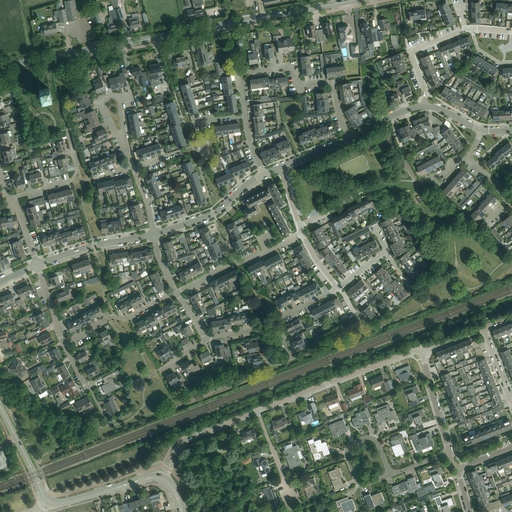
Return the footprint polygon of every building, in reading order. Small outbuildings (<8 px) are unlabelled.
[(74,0),(71,0),(64,1),(68,21),(78,19),(74,0)] [(202,0),(191,0),(194,9),(193,9),(195,17),(195,16),(203,14),(201,5),(203,4),(202,0)] [(438,3),(440,9),(448,6),(446,0),(438,3)] [(450,12),(448,6),(440,9),(443,15),(450,12)] [(120,8),(114,10),(117,19),(123,18),(120,8)] [(65,9),(58,10),(60,23),(67,21),(65,9)] [(109,23),(107,23),(108,32),(117,31),(116,24),(118,24),(113,9),(109,11),(111,17),(112,16),(113,25),(109,25),(109,23)] [(195,17),(193,9),(186,10),(188,18),(189,18),(195,17)] [(452,17),(450,12),(443,15),(445,20),(452,17)] [(142,16),(129,18),(131,28),(144,26),(142,16)] [(455,23),(452,17),(445,20),(447,26),(455,23)] [(380,20),(381,27),(385,27),(385,30),(390,30),(389,22),(387,23),(386,19),(380,20)] [(374,47),(371,32),(369,32),(367,22),(366,22),(365,21),(363,22),(363,23),(361,23),(362,28),(361,28),(361,31),(362,31),(363,35),(366,34),(369,48),(374,47)] [(323,29),(319,30),(321,42),(325,41),(324,34),(327,33),(327,32),(331,31),(331,32),(330,32),(330,33),(332,32),(330,22),(322,23),(323,29)] [(57,32),(55,23),(43,26),(44,29),(41,30),(41,31),(41,33),(42,34),(42,35),(45,34),(51,33),(52,32),(52,33),(57,32)] [(308,37),(309,37),(309,36),(308,37),(308,35),(312,34),(313,36),(316,36),(317,42),(321,42),(319,30),(315,31),(314,25),(306,26),(308,37)] [(338,27),(341,39),(341,42),(351,40),(350,37),(352,37),(350,29),(349,30),(348,26),(343,27),(343,26),(339,26),(339,27),(338,27)] [(272,29),(274,40),(278,39),(278,37),(281,37),(280,33),(278,34),(277,28),(272,29)] [(383,39),(382,31),(378,32),(377,28),(371,29),(374,47),(380,46),(379,40),(383,39)] [(469,36),(463,39),(466,46),(472,44),(469,36)] [(292,38),(277,40),(279,53),(282,53),(282,51),(293,50),(292,38)] [(466,46),(463,39),(458,41),(461,48),(466,46)] [(461,48),(458,41),(452,43),(455,51),(461,48)] [(197,56),(199,66),(212,63),(212,59),(208,60),(208,56),(211,55),(210,52),(208,52),(208,51),(207,51),(206,49),(205,49),(203,43),(196,45),(198,56),(197,56)] [(275,51),(274,43),(269,44),(269,48),(264,49),(265,58),(273,57),(272,52),(275,51)] [(455,51),(452,43),(446,45),(450,53),(455,51)] [(450,53),(446,45),(441,48),(444,55),(447,54),(448,57),(451,56),(450,53)] [(252,50),(247,51),(248,54),(249,64),(257,62),(255,50),(252,50)] [(393,62),(402,59),(400,55),(401,55),(400,53),(388,58),(390,63),(393,62)] [(421,62),(422,64),(432,61),(429,55),(420,58),(422,62),(421,62)] [(174,67),(182,65),(183,67),(189,65),(188,59),(185,59),(184,56),(176,58),(176,61),(173,61),(174,67)] [(478,66),(482,59),(477,56),(473,62),(478,66)] [(218,62),(215,63),(218,76),(224,74),(221,61),(220,57),(217,58),(218,62)] [(403,62),(402,59),(393,62),(395,68),(405,64),(404,62),(403,62)] [(483,69),(487,62),(482,59),(478,66),(483,69)] [(434,66),(432,61),(422,64),(423,66),(425,70),(434,66)] [(488,72),(492,65),(487,62),(483,69),(488,72)] [(152,63),(148,64),(151,73),(152,73),(153,76),(151,77),(150,77),(152,86),(160,84),(158,75),(157,72),(161,71),(159,63),(155,64),(153,65),(152,63)] [(406,66),(405,64),(395,68),(397,74),(406,70),(405,66),(406,66)] [(497,69),(492,65),(488,72),(493,75),(497,69)] [(426,75),(436,72),(434,66),(425,70),(426,73),(426,75)] [(131,69),(132,75),(135,75),(136,78),(139,78),(141,87),(145,86),(144,82),(149,81),(146,72),(140,73),(139,67),(131,69)] [(120,77),(117,78),(116,78),(119,87),(127,85),(125,78),(128,77),(125,68),(122,69),(123,72),(119,74),(120,77)] [(438,77),(436,72),(426,75),(427,77),(428,77),(429,81),(438,77)] [(119,87),(116,78),(117,78),(116,75),(115,75),(116,77),(109,79),(107,74),(102,76),(106,84),(106,83),(109,82),(111,89),(118,87),(119,88),(119,87)] [(440,82),(438,77),(429,81),(431,84),(430,84),(431,86),(436,84),(437,88),(440,86),(442,84),(442,82),(440,82)] [(105,90),(100,78),(97,79),(98,82),(94,84),(97,93),(105,90)] [(182,91),(190,88),(188,83),(180,85),(182,89),(181,89),(182,89),(182,91)] [(397,85),(398,87),(400,91),(402,90),(405,96),(409,95),(409,96),(412,94),(411,91),(411,90),(409,86),(405,88),(403,83),(397,85)] [(49,88),(50,86),(49,86),(48,88),(45,88),(44,88),(43,89),(42,88),(41,88),(41,89),(39,89),(37,88),(36,89),(38,90),(39,93),(39,97),(40,97),(40,99),(39,101),(40,102),(41,100),(50,98),(52,99),(53,98),(51,97),(50,94),(51,94),(50,91),(49,91),(49,88)] [(445,98),(450,90),(445,86),(440,95),(444,97),(443,97),(445,98)] [(400,93),(400,91),(398,87),(392,89),(394,94),(390,95),(389,93),(386,94),(389,100),(391,99),(393,103),(400,100),(398,94),(400,93),(401,95),(400,93)] [(192,94),(190,88),(182,91),(183,93),(182,93),(183,93),(184,97),(192,94)] [(451,101),(456,93),(450,90),(445,98),(447,99),(451,101)] [(455,104),(460,96),(458,94),(459,92),(457,91),(456,93),(451,101),(454,103),(455,104)] [(86,93),(78,96),(82,107),(86,105),(90,104),(90,103),(89,104),(87,97),(86,93)] [(194,100),(192,94),(184,97),(185,100),(186,102),(185,102),(194,100)] [(353,95),(341,96),(341,99),(342,99),(342,102),(344,102),(345,106),(351,104),(350,101),(352,101),(351,97),(353,97),(353,95)] [(466,99),(460,96),(455,104),(457,106),(458,105),(461,107),(466,99)] [(466,109),(472,100),(467,97),(466,99),(461,107),(465,109),(465,108),(466,109)] [(196,105),(194,100),(185,102),(185,103),(186,102),(187,104),(186,104),(186,105),(187,104),(188,108),(196,105)] [(472,111),(477,103),(472,100),(466,109),(468,110),(469,109),(472,111)] [(477,115),(482,106),(483,104),(478,100),(477,103),(472,111),(475,113),(475,114),(477,115)] [(166,106),(167,109),(175,106),(175,104),(174,104),(173,101),(160,105),(161,108),(166,106)] [(348,116),(356,112),(354,108),(356,107),(355,105),(353,106),(352,103),(351,104),(345,106),(347,110),(344,111),(346,114),(346,113),(348,116)] [(482,118),(487,109),(488,108),(488,106),(483,104),(482,106),(477,115),(479,116),(479,115),(482,118)] [(198,111),(196,105),(188,108),(189,111),(188,112),(189,112),(190,114),(189,114),(190,114),(198,111)] [(176,108),(175,106),(167,109),(168,112),(163,114),(164,116),(176,112),(175,109),(176,108)] [(500,120),(499,109),(496,108),(491,108),(489,116),(494,116),(494,120),(500,120)] [(87,117),(88,120),(97,116),(96,114),(95,114),(94,110),(87,113),(86,109),(78,113),(80,116),(82,115),(83,118),(87,117)] [(128,118),(129,120),(138,119),(137,115),(142,115),(142,112),(128,114),(129,118),(128,118)] [(177,115),(176,112),(164,116),(165,118),(169,117),(170,120),(179,117),(178,115),(177,115)] [(350,122),(361,116),(360,114),(358,115),(356,112),(348,116),(349,119),(349,120),(350,122)] [(97,116),(88,120),(84,121),(87,128),(84,129),(86,133),(92,131),(91,127),(99,123),(98,119),(97,116)] [(362,117),(361,116),(350,122),(351,124),(352,124),(354,127),(362,122),(360,118),(362,117)] [(426,116),(418,119),(420,123),(421,123),(423,128),(427,126),(428,129),(432,127),(428,118),(427,119),(426,116)] [(180,119),(179,117),(170,120),(171,123),(167,124),(168,127),(178,123),(180,123),(179,120),(180,119)] [(423,128),(421,123),(420,123),(418,119),(413,121),(416,127),(413,129),(414,130),(415,134),(421,132),(420,129),(423,128)] [(144,123),(130,125),(131,129),(130,129),(131,131),(140,130),(139,127),(146,125),(146,123),(144,123)] [(330,135),(325,123),(323,124),(324,126),(320,128),(324,137),(327,136),(330,135)] [(327,123),(325,123),(330,135),(332,134),(335,132),(332,123),(328,125),(327,123)] [(409,125),(403,127),(408,139),(416,136),(415,134),(414,130),(411,131),(409,125)] [(0,134),(1,139),(13,136),(11,130),(14,129),(14,126),(10,128),(8,128),(8,131),(7,131),(8,132),(7,132),(6,132),(0,133),(0,134)] [(432,128),(434,135),(437,134),(440,130),(438,126),(432,128)] [(324,137),(320,128),(317,129),(316,127),(314,128),(318,137),(319,140),(321,139),(321,138),(324,137)] [(408,139),(403,127),(397,129),(400,135),(397,136),(399,142),(408,139)] [(453,132),(452,131),(450,127),(447,129),(446,127),(445,127),(444,128),(444,129),(445,131),(442,134),(445,138),(453,132)] [(182,131),(181,128),(172,131),(173,134),(169,136),(169,138),(182,134),(181,131),(182,131)] [(312,140),(308,128),(306,129),(306,131),(303,133),(306,142),(310,141),(312,140)] [(318,137),(314,128),(310,129),(310,128),(308,128),(312,140),(315,139),(318,137)] [(93,145),(100,142),(99,139),(107,136),(105,129),(96,132),(97,136),(94,137),(95,140),(92,142),(93,145)] [(304,143),(306,142),(303,133),(299,134),(299,132),(296,133),(301,145),(304,144),(304,143)] [(455,134),(453,132),(445,138),(449,143),(456,137),(454,134),(455,134)] [(14,142),(13,136),(1,139),(3,144),(9,143),(10,142),(10,143),(12,143),(12,145),(16,144),(18,144),(18,141),(14,142)] [(452,147),(460,141),(459,140),(456,137),(449,143),(452,147)] [(56,138),(44,141),(45,144),(52,142),(53,148),(54,148),(57,147),(65,145),(63,140),(57,141),(56,138)] [(156,144),(153,145),(156,154),(158,153),(158,152),(161,151),(157,138),(155,139),(156,144)] [(285,140),(281,142),(285,151),(288,150),(291,149),(286,138),(284,139),(285,140)] [(185,141),(184,139),(176,142),(177,145),(172,147),(173,149),(186,145),(184,142),(185,141)] [(156,154),(153,145),(150,146),(148,141),(146,142),(150,155),(153,154),(154,155),(156,154)] [(281,142),(279,143),(278,141),(275,142),(277,146),(280,154),(282,153),(282,152),(285,151),(281,142)] [(462,143),(460,141),(452,147),(456,152),(465,146),(462,142),(462,143)] [(150,155),(146,142),(144,143),(145,147),(142,149),(145,157),(147,157),(147,156),(150,155)] [(16,154),(14,148),(17,147),(16,144),(12,145),(10,146),(11,149),(10,149),(2,152),(4,157),(16,154)] [(66,151),(65,145),(57,147),(54,148),(55,152),(52,152),(53,154),(51,154),(52,157),(60,155),(59,152),(60,152),(59,152),(66,151)] [(145,157),(142,149),(139,149),(138,145),(135,146),(137,151),(133,152),(135,159),(139,158),(142,157),(143,158),(145,157)] [(275,158),(270,146),(268,147),(269,149),(265,150),(269,160),(272,158),(273,159),(275,158)] [(281,155),(280,154),(277,146),(273,147),(272,146),(270,146),(275,158),(278,157),(277,156),(281,155)] [(510,152),(505,146),(502,148),(502,147),(500,149),(505,156),(510,152)] [(113,154),(110,155),(113,163),(115,162),(118,160),(113,148),(111,149),(113,154)] [(505,156),(500,149),(498,150),(498,151),(495,153),(496,155),(500,159),(505,156)] [(269,160),(265,150),(262,152),(261,150),(259,151),(264,163),(267,161),(266,161),(269,160)] [(113,163),(110,155),(107,156),(105,151),(102,152),(107,165),(111,163),(111,164),(113,163)] [(107,165),(102,152),(100,153),(102,158),(99,159),(102,168),(105,167),(104,166),(107,165)] [(17,158),(16,154),(4,157),(5,162),(12,161),(13,160),(13,161),(13,159),(17,158)] [(500,159),(496,155),(493,157),(493,156),(491,158),(496,165),(501,161),(500,160),(500,159)] [(102,168),(99,159),(96,160),(94,156),(92,157),(94,161),(97,169),(100,168),(102,168)] [(435,156),(433,157),(438,167),(443,164),(439,156),(436,157),(435,156)] [(438,167),(433,157),(430,158),(431,160),(428,161),(432,169),(438,167)] [(54,160),(55,166),(67,163),(65,158),(59,159),(58,159),(54,160)] [(97,170),(97,169),(94,161),(91,162),(89,158),(86,159),(91,171),(95,170),(95,171),(97,170)] [(496,165),(491,158),(489,159),(490,160),(487,162),(492,168),(496,165)] [(421,175),(427,172),(421,161),(419,162),(419,161),(418,161),(419,161),(417,162),(416,163),(416,165),(417,167),(421,175)] [(432,169),(428,161),(425,163),(424,161),(422,162),(421,161),(427,172),(432,169)] [(247,162),(241,164),(244,171),(250,169),(247,162)] [(67,163),(55,166),(53,166),(54,169),(53,169),(54,176),(60,174),(59,171),(60,171),(60,170),(68,168),(67,163)] [(24,169),(26,177),(27,181),(30,180),(31,183),(36,181),(34,173),(33,171),(28,172),(26,164),(23,165),(24,168),(24,169)] [(244,171),(241,164),(236,166),(239,174),(244,171)] [(193,169),(192,166),(184,169),(185,172),(180,173),(181,176),(183,175),(194,172),(193,169)] [(239,174),(236,166),(230,168),(232,172),(233,176),(239,174)] [(464,168),(459,173),(467,180),(469,178),(468,177),(470,174),(464,168)] [(145,180),(146,182),(154,178),(153,175),(158,174),(157,171),(145,176),(146,179),(145,180)] [(195,171),(194,172),(183,175),(184,178),(188,176),(189,179),(198,176),(197,174),(195,171)] [(235,180),(233,176),(232,172),(226,174),(229,182),(235,180)] [(467,180),(459,173),(455,177),(462,183),(464,181),(466,182),(467,180)] [(229,182),(226,174),(221,177),(224,184),(229,182)] [(199,179),(198,176),(189,179),(190,182),(186,184),(186,186),(199,182),(198,179),(199,179)] [(17,187),(17,189),(22,188),(24,187),(25,187),(23,179),(21,180),(20,177),(12,179),(14,187),(14,186),(17,186),(17,187)] [(127,178),(125,178),(127,187),(130,186),(132,194),(134,193),(130,177),(127,178)] [(224,184),(221,177),(215,179),(218,186),(224,184)] [(462,183),(455,177),(451,182),(459,189),(461,187),(460,186),(462,183)] [(149,187),(161,182),(160,180),(156,182),(154,178),(146,182),(147,184),(148,184),(149,187)] [(122,193),(119,180),(116,181),(116,180),(114,181),(113,181),(115,188),(116,190),(119,189),(120,194),(122,193)] [(111,194),(108,181),(104,182),(104,181),(102,182),(104,190),(107,190),(108,194),(111,194)] [(274,183),(271,184),(270,181),(265,184),(266,187),(267,186),(279,209),(287,205),(285,202),(284,203),(283,199),(282,200),(280,196),(281,196),(278,190),(277,190),(275,186),(276,186),(274,183)] [(162,184),(161,182),(149,187),(150,190),(150,192),(159,189),(158,186),(162,184)] [(200,185),(199,182),(186,186),(187,188),(192,187),(193,190),(202,187),(201,185),(200,185)] [(459,189),(451,182),(447,186),(454,192),(456,190),(458,191),(459,189)] [(454,192),(447,186),(443,191),(451,198),(453,196),(451,195),(454,192)] [(202,190),(202,187),(193,190),(194,193),(189,194),(190,197),(203,192),(202,190)] [(70,189),(65,190),(67,199),(73,197),(71,188),(70,188),(70,189)] [(160,192),(159,189),(150,192),(151,195),(152,194),(153,197),(166,193),(165,190),(160,192)] [(67,199),(65,190),(64,190),(65,190),(59,192),(61,200),(67,199)] [(245,208),(258,202),(261,200),(262,202),(266,200),(265,198),(271,195),(268,191),(266,192),(265,190),(261,191),(262,192),(258,194),(258,193),(251,197),(252,198),(248,200),(248,199),(245,200),(244,199),(241,201),(245,208)] [(61,200),(59,192),(59,191),(59,192),(53,193),(56,202),(61,200)] [(204,196),(203,192),(190,197),(191,199),(196,198),(197,201),(205,198),(205,196),(204,196)] [(491,197),(488,200),(493,204),(498,199),(490,192),(488,194),(491,197)] [(56,202),(53,193),(51,194),(51,193),(50,193),(50,194),(47,195),(50,204),(56,202)] [(367,199),(364,201),(368,210),(372,208),(373,210),(375,209),(369,197),(366,199),(367,199)] [(206,200),(205,198),(197,201),(198,204),(193,206),(194,208),(207,204),(205,201),(206,200)] [(283,235),(290,232),(288,229),(290,227),(288,224),(286,225),(283,219),(285,217),(283,214),(281,215),(273,199),(270,200),(271,203),(267,205),(269,208),(270,208),(272,212),(271,212),(274,218),(275,218),(277,221),(276,222),(279,228),(280,228),(282,231),(281,232),(283,235)] [(489,209),(493,204),(488,200),(486,202),(485,200),(483,203),(489,209)] [(368,210),(364,201),(361,202),(358,203),(364,214),(366,213),(365,211),(368,210)] [(180,215),(177,206),(173,207),(172,202),(170,203),(174,216),(177,215),(180,215)] [(130,206),(131,212),(140,209),(139,203),(130,206)] [(170,203),(167,204),(168,206),(165,207),(166,210),(169,218),(171,218),(171,217),(174,216),(170,203)] [(364,214),(358,203),(356,204),(356,205),(353,206),(358,215),(361,213),(362,215),(364,214)] [(485,213),(489,209),(483,203),(481,204),(483,205),(480,208),(485,213)] [(244,211),(245,213),(247,217),(250,216),(250,215),(254,213),(254,214),(257,212),(258,213),(261,212),(257,204),(244,211)] [(37,212),(35,206),(33,206),(30,207),(26,208),(27,212),(26,212),(27,214),(37,212)] [(166,210),(163,211),(161,206),(159,207),(163,220),(166,218),(166,219),(169,218),(166,210)] [(358,215),(353,206),(350,208),(350,207),(347,208),(353,220),(355,219),(355,217),(358,215)] [(353,220),(347,208),(348,210),(346,211),(346,212),(343,214),(348,223),(351,221),(352,222),(354,221),(353,220)] [(481,217),(485,213),(480,208),(478,211),(477,209),(474,211),(481,217)] [(142,215),(140,209),(131,212),(133,218),(142,215)] [(42,210),(37,212),(27,214),(27,215),(28,214),(29,220),(38,217),(43,216),(42,210)] [(477,222),(481,217),(474,211),(473,210),(472,212),(473,213),(471,216),(477,222)] [(348,223),(343,214),(341,215),(340,214),(337,216),(343,227),(345,226),(345,224),(348,223)] [(144,221),(142,215),(133,218),(136,227),(142,225),(141,222),(144,221)] [(505,223),(507,226),(511,221),(511,217),(510,215),(501,223),(502,224),(505,223)] [(6,216),(8,226),(8,227),(10,228),(12,228),(12,227),(13,226),(14,226),(14,225),(17,224),(16,216),(12,217),(12,216),(9,216),(8,216),(6,216)] [(343,227),(337,216),(335,217),(336,218),(333,219),(337,228),(341,226),(342,228),(343,227)] [(40,223),(38,217),(29,220),(31,226),(40,223)] [(384,228),(393,223),(391,219),(393,219),(392,217),(381,222),(382,225),(383,225),(384,228)] [(108,232),(108,231),(107,222),(106,222),(106,220),(100,221),(102,232),(105,232),(105,233),(108,232)] [(228,231),(229,231),(237,227),(236,224),(240,222),(238,220),(226,225),(228,229),(227,229),(228,231)] [(386,233),(398,227),(397,225),(395,226),(393,223),(384,228),(386,230),(385,231),(386,233)] [(239,232),(238,229),(242,227),(241,225),(237,227),(229,231),(230,234),(231,236),(239,232)] [(82,226),(76,228),(79,237),(82,236),(85,235),(82,226)] [(201,232),(202,235),(210,231),(209,229),(208,229),(207,226),(195,231),(196,234),(201,232)] [(313,234),(315,237),(324,233),(322,229),(324,228),(323,226),(311,232),(313,234)] [(390,238),(398,234),(397,230),(398,229),(398,227),(386,233),(388,236),(388,235),(390,238)] [(79,237),(76,228),(71,230),(74,238),(79,237)] [(74,238),(71,230),(65,232),(68,240),(74,238)] [(61,240),(59,234),(58,231),(53,233),(56,242),(61,240)] [(211,234),(210,231),(202,235),(203,238),(198,240),(199,242),(211,237),(210,234),(211,234)] [(68,240),(65,232),(59,234),(61,240),(62,243),(68,240)] [(234,241),(244,236),(246,235),(245,233),(241,235),(239,232),(231,236),(232,238),(233,238),(234,241)] [(56,242),(53,233),(47,235),(50,244),(56,242)] [(317,242),(328,237),(327,235),(325,236),(324,233),(315,237),(316,240),(315,240),(317,242)] [(392,244),(401,239),(403,238),(402,236),(400,237),(398,234),(390,238),(391,241),(390,241),(392,244)] [(50,244),(47,235),(41,237),(40,235),(37,236),(40,245),(43,244),(44,246),(47,245),(50,244)] [(245,238),(244,236),(234,241),(232,242),(234,245),(233,245),(234,247),(242,243),(241,240),(245,238)] [(213,240),(211,237),(199,242),(200,244),(205,242),(206,245),(208,245),(214,242),(213,240)] [(329,238),(328,237),(317,242),(318,245),(319,245),(320,248),(329,243),(327,239),(329,238)] [(373,240),(369,242),(374,251),(377,250),(380,249),(374,238),(372,239),(373,240)] [(393,250),(402,245),(400,242),(402,241),(401,239),(392,244),(390,245),(391,247),(392,247),(393,250)] [(20,240),(18,240),(11,243),(13,248),(22,245),(21,243),(20,240)] [(162,243),(164,249),(173,246),(171,240),(162,243)] [(216,241),(214,242),(208,245),(209,248),(204,250),(205,252),(217,247),(216,244),(217,244),(216,241)] [(369,255),(363,243),(362,241),(356,244),(359,248),(363,257),(366,255),(367,256),(369,255)] [(374,251),(369,242),(366,244),(365,242),(363,243),(369,255),(372,253),(371,253),(374,251)] [(244,246),(242,243),(234,247),(235,249),(236,249),(237,252),(249,246),(248,244),(244,246)] [(22,245),(13,248),(11,249),(13,255),(15,254),(24,251),(22,246),(22,245)] [(295,251),(296,254),(304,250),(303,247),(302,248),(301,245),(289,251),(290,253),(295,251)] [(404,249),(402,245),(393,250),(395,253),(394,253),(395,256),(407,250),(405,248),(404,249)] [(175,252),(173,246),(164,249),(166,254),(175,252)] [(323,257),(332,250),(328,246),(320,252),(322,255),(323,257)] [(219,250),(217,247),(205,252),(206,254),(211,252),(212,255),(220,252),(219,250)] [(361,258),(363,257),(359,248),(355,250),(354,248),(352,249),(358,260),(361,259),(361,258)] [(305,252),(304,250),(296,254),(297,257),(293,259),(294,261),(306,255),(305,252)] [(328,261),(335,255),(332,250),(323,257),(324,257),(328,261)] [(26,257),(24,251),(15,254),(17,260),(26,257),(26,256),(26,257)] [(135,261),(133,252),(127,253),(129,263),(130,265),(135,264),(135,261)] [(177,257),(175,252),(166,254),(168,260),(177,257)] [(220,252),(212,255),(213,258),(206,261),(207,263),(210,262),(211,263),(213,262),(213,261),(222,258),(221,254),(220,252)] [(402,264),(409,258),(407,255),(409,254),(407,252),(398,260),(399,262),(400,262),(402,264)] [(117,265),(115,253),(112,253),(112,254),(109,255),(111,264),(113,263),(113,266),(117,265)] [(123,264),(121,253),(115,254),(115,253),(117,265),(123,264)] [(275,255),(273,256),(277,264),(280,263),(282,267),(284,266),(279,254),(276,255),(275,255)] [(308,258),(306,255),(294,261),(295,263),(300,261),(301,264),(309,260),(308,258)] [(331,267),(339,260),(335,255),(328,261),(330,264),(329,264),(331,267)] [(277,264),(273,256),(271,257),(271,258),(268,259),(274,271),(277,270),(275,265),(277,264)] [(405,269),(415,261),(413,260),(412,261),(409,258),(402,264),(404,267),(403,267),(405,269)] [(83,261),(86,269),(86,271),(89,271),(90,270),(90,269),(89,268),(92,267),(89,259),(85,260),(85,259),(82,260),(83,261)] [(266,267),(262,259),(260,260),(260,261),(257,262),(263,274),(266,273),(263,269),(266,267)] [(274,271),(268,259),(265,261),(265,260),(263,261),(262,259),(266,267),(267,269),(270,268),(272,272),(274,271)] [(310,262),(309,260),(301,264),(302,267),(298,269),(300,271),(311,265),(310,262)] [(335,270),(343,264),(339,260),(331,267),(332,266),(335,270)] [(86,269),(83,261),(77,263),(80,271),(86,269)] [(409,273),(417,267),(414,264),(416,263),(415,261),(405,269),(407,271),(409,273)] [(199,262),(193,265),(198,273),(203,270),(199,262)] [(263,274),(257,262),(254,264),(254,263),(252,264),(256,272),(259,271),(261,275),(263,274)] [(80,271),(77,263),(71,265),(75,276),(81,274),(80,271)] [(256,272),(252,264),(250,265),(250,266),(247,268),(253,279),(255,278),(253,274),(256,272)] [(347,269),(343,264),(335,270),(337,273),(337,274),(339,276),(347,269)] [(198,273),(193,265),(188,268),(192,276),(198,273)] [(374,273),(378,278),(386,272),(387,271),(385,269),(384,270),(382,267),(374,273)] [(419,270),(417,267),(409,273),(411,276),(411,277),(413,279),(423,271),(421,269),(419,270)] [(187,279),(182,268),(177,271),(182,281),(187,279)] [(192,276),(188,268),(183,270),(182,268),(187,279),(192,276)] [(232,270),(230,271),(234,279),(237,278),(239,283),(242,281),(236,269),(233,271),(232,270)] [(56,284),(57,284),(60,283),(57,275),(61,274),(60,271),(54,273),(55,276),(50,278),(52,285),(56,284)] [(149,275),(152,281),(160,277),(157,271),(149,275)] [(234,279),(230,271),(228,273),(225,275),(231,286),(233,285),(231,281),(234,279)] [(390,277),(386,272),(378,278),(382,283),(390,277)] [(231,286),(225,275),(222,276),(220,277),(224,284),(227,283),(229,288),(231,286)] [(163,282),(160,277),(152,281),(155,286),(163,282)] [(224,284),(220,277),(218,278),(215,280),(215,279),(219,287),(221,292),(223,290),(221,286),(224,284)] [(387,286),(394,281),(390,277),(382,283),(386,287),(387,286)] [(314,278),(312,279),(314,283),(311,285),(315,293),(317,292),(317,291),(320,290),(314,278)] [(219,287),(215,279),(213,280),(213,281),(210,283),(216,294),(218,293),(216,289),(219,287)] [(368,288),(361,279),(359,281),(359,282),(357,284),(363,291),(368,288)] [(395,280),(394,281),(387,286),(391,291),(399,285),(400,284),(398,282),(397,282),(395,280)] [(165,287),(163,282),(155,286),(152,287),(155,293),(165,287)] [(315,293),(311,285),(308,286),(306,282),(304,283),(310,295),(313,293),(313,294),(315,293)] [(310,295),(304,283),(301,284),(304,289),(301,290),(305,298),(307,297),(307,296),(310,295)] [(363,291),(357,284),(352,287),(358,295),(363,291)] [(24,285),(21,286),(25,294),(28,300),(31,298),(28,293),(30,292),(31,294),(35,292),(31,285),(29,287),(28,285),(25,286),(24,285)] [(59,301),(71,296),(69,292),(71,290),(69,285),(61,289),(63,292),(56,294),(59,301)] [(403,290),(399,285),(391,291),(395,296),(403,290)] [(25,294),(21,286),(19,287),(20,289),(17,290),(20,297),(25,294)] [(300,300),(294,288),(293,287),(288,290),(290,293),(294,301),(296,300),(299,298),(299,300),(300,300)] [(305,298),(301,290),(298,291),(296,287),(294,288),(300,300),(303,298),(303,299),(305,298)] [(358,295),(352,287),(350,289),(347,291),(354,299),(358,295)] [(290,293),(287,295),(285,290),(283,291),(289,303),(291,302),(292,302),(294,301),(290,293)] [(403,290),(395,296),(393,297),(397,302),(399,300),(407,294),(405,291),(405,292),(403,290)] [(289,303),(283,291),(280,292),(282,297),(280,298),(284,306),(286,305),(289,303)] [(8,292),(5,293),(9,302),(11,307),(14,306),(12,301),(15,300),(11,292),(9,294),(8,292)] [(133,293),(133,294),(138,304),(144,301),(140,293),(137,295),(135,292),(133,293)] [(5,293),(3,295),(3,296),(1,297),(4,306),(2,307),(4,313),(7,312),(6,308),(11,306),(11,307),(9,302),(5,293)] [(189,297),(192,303),(201,299),(198,293),(189,297)] [(138,304),(133,294),(128,297),(133,306),(138,304)] [(284,306),(280,298),(277,300),(275,295),(272,296),(278,308),(281,307),(282,308),(284,306)] [(133,306),(128,297),(128,296),(122,298),(128,309),(133,306)] [(334,298),(332,299),(336,308),(336,307),(339,306),(341,311),(343,309),(337,297),(334,299),(334,298)] [(367,302),(370,306),(377,300),(374,297),(367,302)] [(128,309),(122,298),(120,300),(119,301),(118,301),(118,302),(118,303),(119,304),(118,304),(122,312),(128,309)] [(195,308),(203,304),(201,299),(192,303),(195,308)] [(336,308),(332,299),(332,300),(329,302),(329,301),(327,302),(331,310),(334,309),(336,313),(338,312),(336,307),(336,308)] [(173,302),(168,304),(172,313),(177,310),(173,302)] [(331,310),(327,302),(325,303),(325,304),(322,305),(328,317),(330,316),(328,312),(331,310)] [(98,306),(92,309),(96,316),(102,314),(100,310),(102,308),(100,303),(97,304),(98,306)] [(172,313),(168,304),(162,307),(166,316),(172,313)] [(206,309),(203,304),(195,308),(198,313),(206,309)] [(328,317),(322,305),(319,307),(319,306),(317,307),(321,315),(324,314),(326,318),(328,317)] [(166,316),(162,307),(157,310),(161,318),(166,316)] [(206,311),(210,316),(214,314),(215,313),(214,307),(206,311)] [(321,315),(317,307),(314,308),(315,309),(312,311),(318,322),(320,321),(318,317),(321,315)] [(375,315),(368,307),(361,312),(368,321),(375,315)] [(246,312),(243,313),(242,308),(239,308),(240,314),(242,323),(248,322),(247,317),(250,317),(249,310),(245,310),(246,312)] [(96,316),(92,309),(87,311),(91,319),(96,316)] [(161,318),(157,310),(151,313),(153,316),(156,321),(161,318)] [(91,319),(87,311),(82,314),(83,316),(86,322),(91,319)] [(236,324),(234,315),(231,316),(230,311),(227,312),(228,318),(229,318),(230,325),(236,324)] [(33,317),(34,320),(36,323),(45,318),(42,312),(33,317)] [(156,321),(153,316),(152,315),(147,317),(151,326),(157,323),(156,321)] [(87,324),(86,322),(83,316),(77,319),(81,326),(87,324)] [(151,326),(147,317),(142,320),(146,329),(151,326)] [(49,325),(45,318),(36,323),(38,322),(40,325),(37,326),(39,329),(49,325)] [(81,326),(77,319),(72,321),(76,329),(81,326)] [(302,328),(298,319),(287,325),(291,333),(302,328)] [(146,329),(142,320),(136,323),(138,327),(135,328),(139,334),(142,333),(141,331),(146,329)] [(70,332),(76,329),(72,321),(66,324),(70,332)] [(181,324),(176,326),(173,328),(176,334),(179,332),(182,330),(185,336),(192,332),(188,325),(183,328),(181,324)] [(507,333),(504,326),(504,327),(499,329),(501,335),(507,333)] [(501,335),(499,329),(499,328),(499,329),(493,331),(496,338),(496,337),(501,335)] [(102,337),(98,339),(102,345),(103,349),(110,345),(108,342),(107,339),(110,337),(109,334),(107,329),(99,333),(100,335),(101,335),(102,337)] [(38,337),(41,345),(52,339),(49,332),(38,337)] [(160,337),(163,341),(166,339),(161,332),(155,336),(157,339),(160,337)] [(304,339),(302,333),(296,336),(297,340),(293,342),(296,349),(299,347),(300,350),(306,347),(305,345),(305,344),(303,340),(304,339)] [(473,347),(473,345),(472,342),(471,339),(465,341),(468,349),(473,347)] [(244,341),(245,348),(248,348),(249,351),(259,349),(257,342),(252,343),(251,340),(244,341)] [(469,352),(468,349),(465,341),(459,344),(463,354),(469,352)] [(172,353),(166,344),(161,347),(163,349),(157,352),(162,360),(172,353)] [(215,346),(217,356),(223,355),(224,358),(230,356),(228,346),(228,347),(223,348),(223,344),(215,346)] [(463,354),(459,344),(453,346),(456,353),(458,357),(463,354)] [(80,361),(88,357),(85,351),(87,350),(85,345),(78,348),(81,353),(76,355),(80,361)] [(456,353),(453,346),(448,348),(451,355),(456,353)] [(49,351),(54,361),(61,358),(56,348),(49,351)] [(451,355),(448,348),(442,350),(445,357),(451,355)] [(502,352),(504,358),(510,355),(508,349),(501,352),(502,352)] [(445,357),(442,350),(436,353),(439,359),(445,357)] [(199,355),(203,363),(208,360),(209,362),(212,360),(207,351),(199,355)] [(252,361),(253,365),(252,365),(253,368),(259,367),(258,364),(261,363),(260,355),(255,356),(254,353),(246,355),(248,362),(252,361)] [(26,363),(30,365),(35,358),(32,355),(26,363)] [(511,358),(510,355),(504,358),(503,358),(504,358),(506,363),(511,360),(511,358)] [(479,361),(481,367),(488,364),(485,358),(479,361)] [(90,376),(98,372),(95,366),(98,364),(95,359),(88,363),(90,366),(91,365),(92,367),(86,370),(90,376)] [(20,365),(21,363),(17,360),(15,362),(14,362),(10,369),(22,377),(27,369),(20,365)] [(180,365),(183,370),(184,370),(187,374),(193,370),(194,372),(196,370),(197,372),(201,370),(195,361),(192,363),(191,362),(190,363),(188,360),(184,363),(183,363),(180,365)] [(61,380),(62,382),(68,380),(66,377),(70,375),(64,364),(57,368),(63,379),(61,380)] [(490,370),(488,364),(481,367),(483,372),(490,370)] [(398,375),(400,381),(401,381),(401,380),(406,378),(407,380),(413,377),(409,365),(402,368),(404,373),(398,375)] [(29,372),(31,377),(40,372),(37,368),(29,372)] [(117,388),(112,378),(111,377),(119,373),(117,370),(102,378),(105,384),(101,386),(105,394),(106,393),(110,391),(117,388)] [(492,375),(490,370),(483,372),(485,378),(492,375)] [(170,373),(165,376),(171,384),(175,382),(176,384),(182,380),(180,377),(178,373),(175,375),(173,372),(170,374),(170,373)] [(441,375),(444,381),(452,378),(450,372),(441,375)] [(372,384),(372,385),(373,385),(374,387),(381,385),(383,392),(391,389),(388,381),(385,382),(382,375),(378,377),(378,378),(375,379),(371,380),(373,384),(372,384)] [(494,381),(492,375),(485,378),(487,384),(494,381)] [(47,393),(38,377),(31,381),(31,382),(32,381),(37,390),(36,390),(40,397),(41,398),(43,396),(43,395),(47,393)] [(454,383),(452,378),(444,381),(446,387),(454,383)] [(79,393),(72,381),(60,387),(63,394),(68,392),(71,397),(74,396),(75,396),(75,395),(79,393)] [(496,387),(494,381),(487,384),(490,389),(496,387)] [(455,386),(454,383),(446,387),(448,392),(457,389),(460,387),(459,385),(455,386)] [(348,394),(349,396),(349,395),(351,398),(361,394),(361,395),(365,393),(362,386),(361,386),(360,384),(354,386),(355,389),(348,391),(349,394),(348,394)] [(416,385),(404,390),(407,396),(409,395),(411,401),(410,401),(409,402),(411,407),(417,404),(415,400),(416,400),(414,393),(419,391),(416,385)] [(51,388),(54,394),(59,391),(56,386),(51,388)] [(499,392),(496,387),(490,389),(492,395),(499,392)] [(450,398),(459,395),(461,394),(460,391),(458,391),(457,389),(448,392),(450,398)] [(475,396),(477,401),(480,400),(479,396),(486,393),(486,391),(478,394),(478,395),(475,396)] [(501,398),(499,392),(492,395),(494,400),(501,398)] [(325,397),(328,406),(340,401),(337,393),(331,395),(331,396),(326,398),(326,397),(325,397)] [(364,399),(365,404),(372,401),(369,395),(366,396),(366,398),(364,399)] [(461,400),(459,395),(450,398),(448,399),(450,404),(459,401),(461,400)] [(114,399),(112,396),(106,399),(107,402),(104,403),(107,408),(108,410),(110,414),(117,410),(112,400),(114,399)] [(75,403),(79,412),(91,406),(89,402),(90,402),(89,401),(87,397),(75,403)] [(503,404),(501,398),(494,400),(490,402),(492,408),(496,406),(503,404)] [(461,407),(459,401),(450,404),(453,410),(461,407)] [(310,410),(311,413),(317,411),(313,402),(306,405),(309,410),(310,410)] [(378,413),(374,414),(376,419),(380,417),(382,422),(385,421),(385,420),(386,419),(386,420),(388,419),(389,421),(396,418),(393,410),(390,411),(388,404),(376,408),(378,413)] [(464,406),(461,407),(453,410),(455,416),(463,412),(466,411),(464,406)] [(422,409),(408,415),(409,419),(412,417),(413,420),(415,419),(417,425),(416,425),(418,430),(424,427),(420,417),(425,415),(422,409)] [(357,417),(352,419),(355,427),(358,426),(359,426),(360,428),(360,427),(359,426),(367,423),(367,424),(371,423),(365,410),(355,414),(357,417)] [(298,414),(301,421),(304,420),(306,423),(313,421),(310,413),(307,415),(305,411),(298,414)] [(465,418),(463,412),(455,416),(457,421),(465,418)] [(274,435),(279,433),(278,430),(288,426),(289,428),(292,426),(290,419),(286,420),(285,417),(279,419),(278,419),(272,421),(274,428),(272,428),(274,435)] [(334,423),(329,425),(333,437),(336,436),(336,435),(338,434),(339,436),(338,434),(344,432),(345,432),(348,431),(346,426),(343,419),(334,423)] [(507,430),(504,421),(498,424),(501,432),(507,430)] [(501,432),(498,424),(492,426),(495,434),(501,432)] [(490,436),(487,428),(486,425),(480,427),(481,430),(484,438),(490,436)] [(495,434),(492,426),(487,428),(490,436),(495,434)] [(244,435),(241,437),(243,442),(246,441),(245,439),(257,435),(256,433),(257,433),(256,432),(254,428),(243,433),(244,435)] [(484,438),(481,430),(476,432),(479,440),(484,438)] [(479,440),(476,432),(470,435),(473,443),(479,440)] [(416,433),(410,436),(411,439),(412,439),(416,449),(421,447),(422,450),(428,447),(434,445),(430,433),(423,435),(424,437),(419,439),(416,433)] [(392,440),(390,441),(392,444),(393,445),(391,446),(392,447),(393,446),(396,452),(395,452),(396,455),(404,452),(408,451),(404,442),(402,436),(401,434),(391,438),(392,440)] [(473,443),(470,435),(464,437),(467,445),(473,443)] [(308,441),(313,454),(315,459),(320,457),(318,452),(322,450),(324,455),(330,453),(326,443),(322,444),(320,439),(314,442),(313,439),(308,441)] [(299,451),(297,445),(283,450),(285,455),(284,456),(285,456),(290,468),(302,464),(297,451),(299,451)] [(260,458),(254,460),(256,467),(259,466),(263,477),(267,475),(266,473),(270,471),(268,467),(267,464),(268,464),(266,459),(261,461),(260,458)] [(509,465),(506,458),(500,460),(504,470),(510,468),(509,465)] [(504,470),(500,460),(494,462),(497,469),(498,469),(499,473),(505,470),(504,470)] [(497,469),(494,462),(489,465),(492,471),(497,469)] [(429,471),(432,477),(433,477),(436,482),(435,483),(436,483),(437,487),(443,484),(442,481),(441,481),(439,475),(444,473),(441,466),(429,471)] [(328,472),(335,490),(347,485),(345,482),(343,483),(341,479),(340,479),(339,478),(343,476),(340,467),(328,472)] [(468,473),(470,478),(478,475),(476,470),(468,473)] [(481,481),(478,475),(470,478),(473,484),(481,481)] [(391,487),(395,495),(400,493),(400,492),(407,490),(408,492),(418,488),(414,477),(407,479),(408,481),(405,482),(405,481),(397,485),(392,487),(391,487)] [(308,499),(314,497),(312,491),(318,489),(314,478),(302,482),(303,485),(307,484),(308,486),(304,488),(308,499)] [(483,486),(481,481),(473,484),(475,490),(483,486)] [(434,484),(424,488),(426,494),(436,490),(434,484)] [(486,485),(483,486),(475,490),(477,495),(488,491),(486,485)] [(270,489),(265,491),(266,494),(270,506),(271,509),(272,511),(274,510),(280,508),(277,498),(274,491),(273,488),(270,489)] [(490,497),(488,491),(477,495),(479,501),(487,498),(490,497)] [(364,496),(369,508),(375,506),(374,504),(384,500),(381,492),(374,495),(372,496),(371,496),(370,494),(370,493),(364,496)] [(158,493),(148,496),(150,502),(150,501),(151,504),(153,511),(158,511),(160,511),(156,500),(160,499),(158,493)] [(439,493),(432,495),(434,499),(435,499),(438,507),(440,506),(441,509),(443,508),(444,511),(450,511),(448,506),(453,504),(451,497),(442,501),(439,493)] [(510,503),(508,496),(506,493),(501,495),(505,505),(510,503)] [(148,496),(138,499),(140,505),(146,503),(147,505),(151,504),(150,502),(148,496)] [(348,497),(336,502),(338,507),(341,505),(344,511),(347,511),(356,509),(352,499),(349,500),(348,497)] [(489,503),(487,498),(479,501),(481,506),(481,507),(484,506),(486,505),(489,504),(489,503)] [(138,499),(122,504),(123,508),(124,511),(127,511),(129,511),(131,511),(130,508),(133,507),(140,505),(138,499)]
